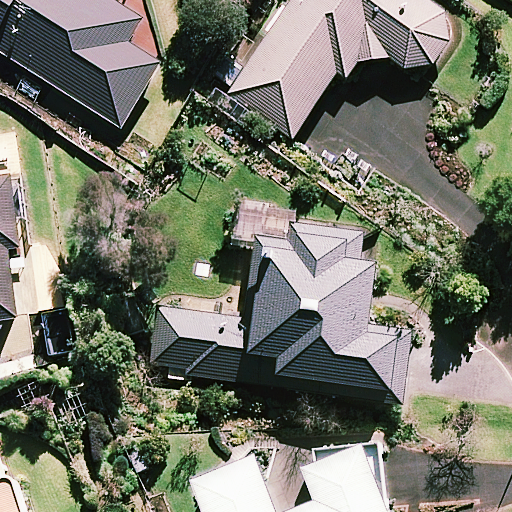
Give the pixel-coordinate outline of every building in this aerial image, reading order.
[(0,0),(0,51),(124,129),(164,65),(129,43),(144,20),(113,0),(0,0)] [(297,0),(230,94),(293,139),(340,74),(351,82),(364,63),(393,60),(409,72),(437,69),(454,44),(451,16),(428,0),(297,0)] [(28,249),(20,178),(0,180),(0,323),(25,320),(18,250),(28,249)] [(366,235),(261,221),(248,319),(161,308),(153,371),(278,387),(279,376),(406,392),(414,333),(374,328),(382,266),(362,264),(366,235)] [(397,511),(372,445),(310,469),(323,503),(299,511),(281,511),(261,458),(196,483),(207,511),(397,511)] [(11,481),(0,446),(0,511),(32,511),(21,478),(11,481)]
